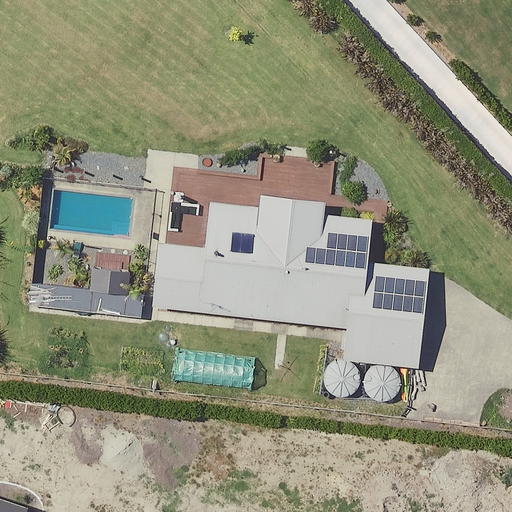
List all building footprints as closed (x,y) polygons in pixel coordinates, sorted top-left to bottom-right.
[(282,39),(257,7),(237,23),(262,55),(282,39)] [(384,204),(163,179),(157,240),(150,302),(347,324),(343,355),(414,363),(425,264),(378,259),(384,204)] [(136,292),(28,286),(27,308),(135,314),(136,292)] [(374,423),(312,415),(310,438),(372,445),(374,423)] [(335,511),(347,491),(292,461),(264,511),(335,511)]
